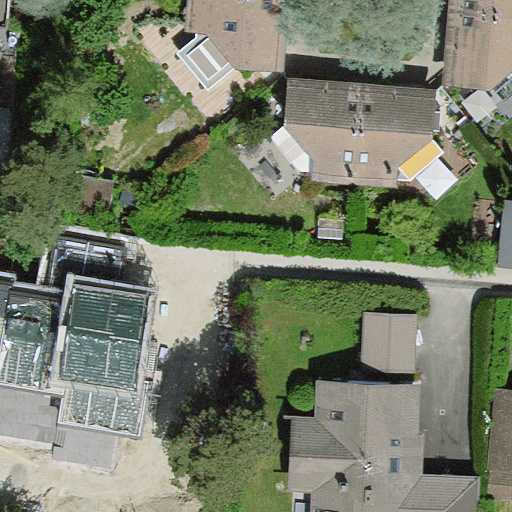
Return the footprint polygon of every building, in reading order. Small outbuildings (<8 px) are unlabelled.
[(281,61),(284,0),(190,0),(189,21),(206,22),(239,56),(281,61)] [(511,0),(450,0),(444,71),(483,77),(511,63),(511,0)] [(431,80),(288,67),(283,116),(311,145),(310,169),(399,176),(396,147),(425,145),(431,80)] [(142,285),(149,235),(84,225),(81,244),(28,237),(21,287),(65,294),(55,362),(129,373),(142,285)] [(417,313),(367,311),(365,364),(414,366),(417,313)] [(416,381),(323,379),(322,417),(295,417),(294,482),(318,482),(316,511),(475,511),(476,478),(418,477),(419,437),(414,437),(416,381)] [(511,386),(498,385),(491,461),(511,463),(511,386)] [(511,468),(493,468),(492,496),(511,497),(511,468)]
